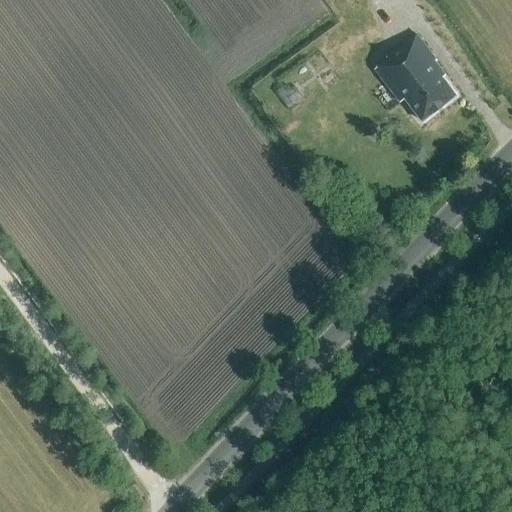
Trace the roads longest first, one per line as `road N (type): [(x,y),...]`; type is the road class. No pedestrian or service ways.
road 1 (tertiary): [(172,511),(511,159)]
road 2 (track): [(174,509),(0,274)]
